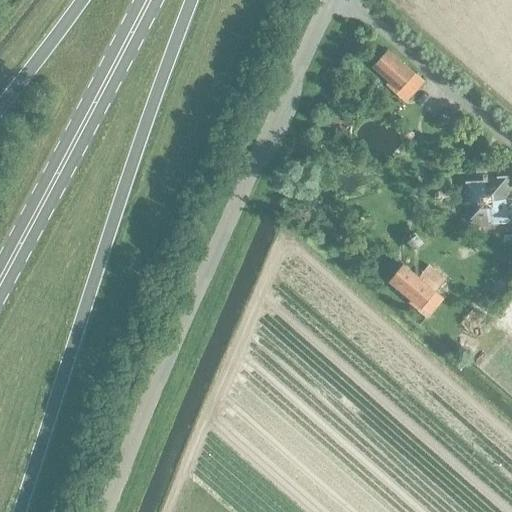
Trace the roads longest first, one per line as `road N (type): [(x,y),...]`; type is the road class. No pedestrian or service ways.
road 1 (unclassified): [(107,511),(322,0)]
road 2 (primary): [(17,511),(186,0)]
road 3 (primary): [(150,0),(0,280)]
road 4 (primary): [(82,0),(0,108)]
